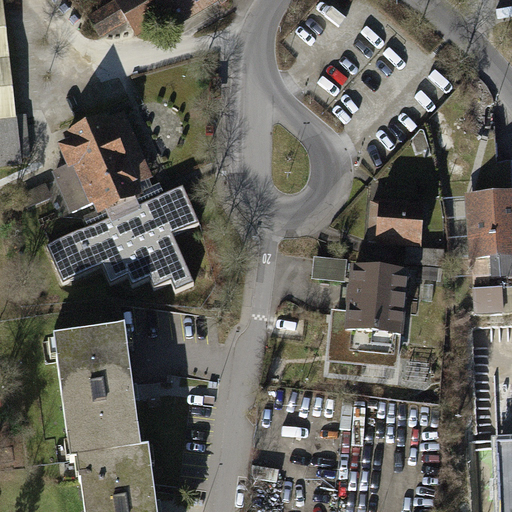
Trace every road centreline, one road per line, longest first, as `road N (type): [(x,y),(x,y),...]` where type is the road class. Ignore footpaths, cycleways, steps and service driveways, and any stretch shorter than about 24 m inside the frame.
road 1 (residential): [(227,511),(273,211)]
road 2 (unclassified): [(273,211),(257,192),(254,158),(264,29),(278,0)]
road 3 (unknown): [(141,63),(111,96),(0,167)]
road 4 (unclassified): [(427,0),(487,52),(511,87)]
